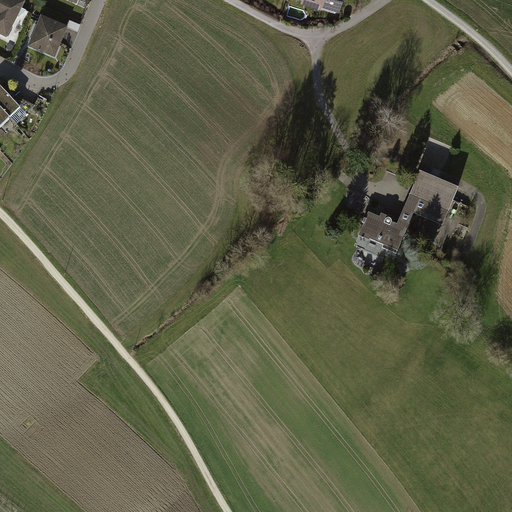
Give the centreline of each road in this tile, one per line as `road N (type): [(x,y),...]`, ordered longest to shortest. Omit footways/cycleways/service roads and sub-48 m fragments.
road 1 (track): [(0,212),(140,371),(226,511)]
road 2 (track): [(230,0),(315,36),(384,0)]
road 3 (track): [(315,36),(322,101),(362,179)]
road 4 (residential): [(99,0),(61,78),(35,83),(0,65)]
